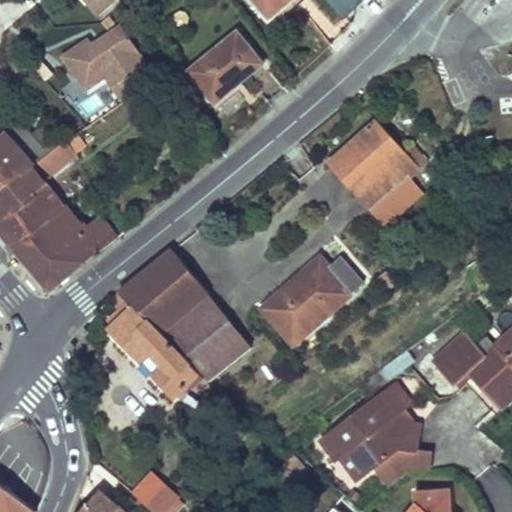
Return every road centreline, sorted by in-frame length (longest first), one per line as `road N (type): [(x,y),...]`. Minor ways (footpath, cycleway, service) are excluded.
road 1 (secondary): [(36,344),(89,289),(337,82),(418,0)]
road 2 (tertiary): [(53,511),(64,484),(65,439),(36,344)]
